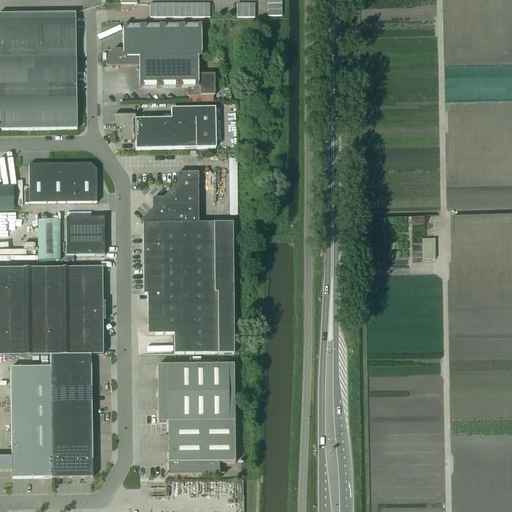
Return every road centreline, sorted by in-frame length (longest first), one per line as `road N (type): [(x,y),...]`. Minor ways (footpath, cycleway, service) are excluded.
road 1 (unclassified): [(0,504),(105,502),(125,465),(123,182),(91,145),(0,146)]
road 2 (primary): [(345,511),(331,254)]
road 3 (primary): [(331,254),(323,511)]
road 4 (primary): [(331,254),(333,0)]
